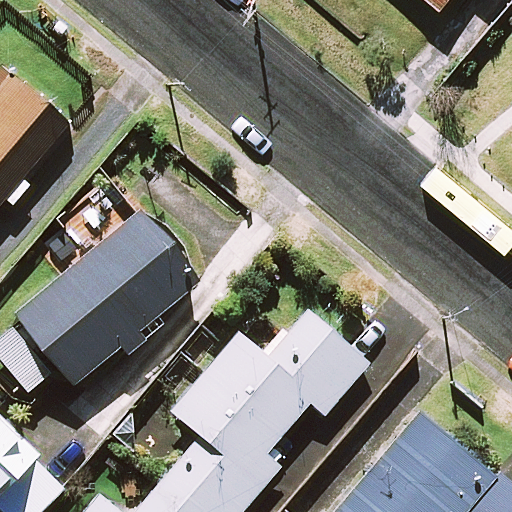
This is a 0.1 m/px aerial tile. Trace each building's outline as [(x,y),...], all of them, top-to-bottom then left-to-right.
[(0,204),(3,201),(10,207),(30,183),(23,177),(67,125),(0,69),(0,204)] [(197,281),(137,211),(0,328),(0,361),(26,393),(55,368),(72,388),(197,281)] [(366,363),(305,312),(283,339),(253,313),(170,412),(198,436),(133,511),(119,511),(99,494),(84,511),(239,511),(277,467),(262,454),(307,401),(322,414),(366,363)] [(509,511),(511,509),(511,492),(417,412),(332,511),(461,511),(463,511),(509,511)] [(0,511),(44,511),(68,490),(65,487),(0,419),(0,511)]
